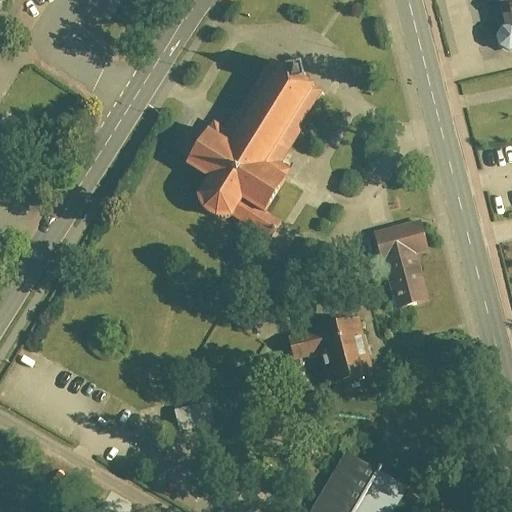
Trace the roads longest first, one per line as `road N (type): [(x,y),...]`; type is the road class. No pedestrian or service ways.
road 1 (secondary): [(511,401),(410,0)]
road 2 (secondary): [(0,309),(136,100)]
road 3 (residential): [(164,511),(0,411)]
road 4 (residential): [(136,100),(54,48),(49,30),(67,0)]
road 5 (secondary): [(136,100),(203,0)]
